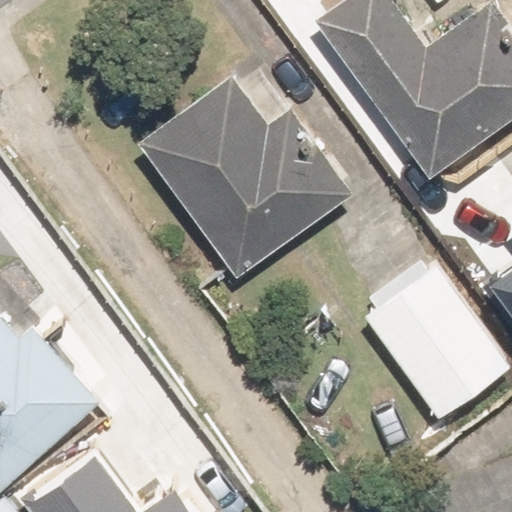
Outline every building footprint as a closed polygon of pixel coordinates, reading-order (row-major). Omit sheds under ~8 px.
[(511,24),(493,0),(479,0),(419,45),(385,0),(346,0),(317,22),(427,170),(482,130),(477,123),(511,96),(511,24)] [(154,129),(233,258),(347,189),(268,60),(154,129)] [(497,349),(430,262),(360,315),(427,402),(497,349)] [(511,263),(486,283),(511,317),(511,263)] [(0,310),(0,482),(1,483),(87,402),(0,310)] [(102,424),(26,480),(50,511),(217,511),(180,462),(148,486),(102,424)]
